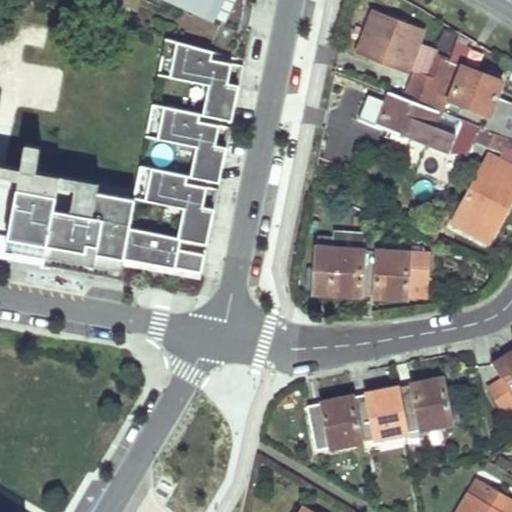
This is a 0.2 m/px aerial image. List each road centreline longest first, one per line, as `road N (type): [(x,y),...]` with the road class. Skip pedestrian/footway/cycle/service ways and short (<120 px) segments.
road 1 (residential): [(289,0),(221,331)]
road 2 (residential): [(221,331),(349,344),(478,321),(511,300)]
road 3 (residential): [(0,291),(221,331)]
road 4 (residential): [(113,496),(221,331)]
